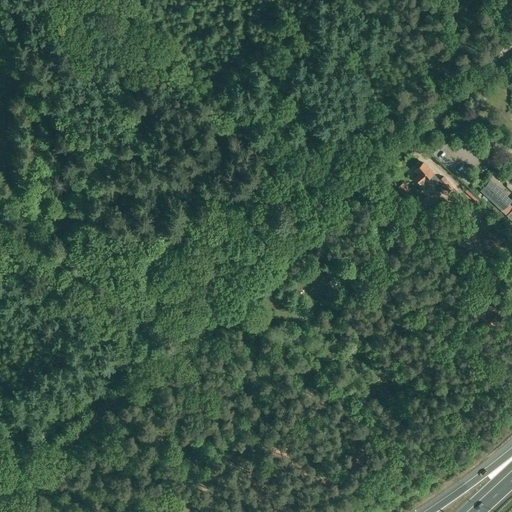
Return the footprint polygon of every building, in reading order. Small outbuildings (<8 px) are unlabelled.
[(419,174),(415,177),(420,183),(421,183),(424,187),(436,177),(435,176),(433,173),(424,162),(415,169),(419,174)] [(444,176),(438,180),(448,192),(454,188),(453,187),(444,176)] [(506,205),(511,199),(490,180),(481,189),(503,208),(506,205)] [(409,189),(403,182),(397,188),(403,194),(409,189)] [(462,244),(466,251),(473,247),(468,239),(462,244)]
